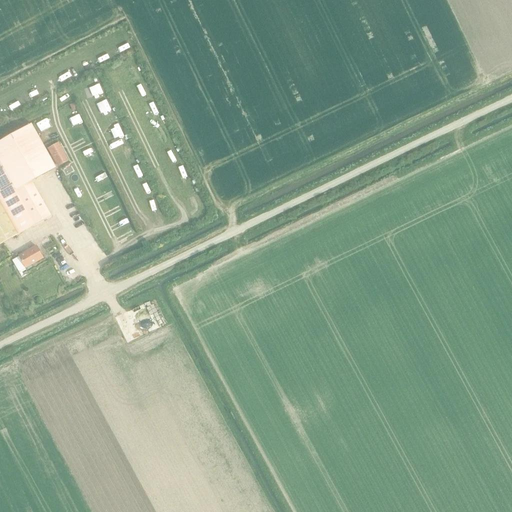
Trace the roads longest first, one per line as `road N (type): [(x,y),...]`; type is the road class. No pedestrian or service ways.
road 1 (unclassified): [(0,341),(511,98)]
road 2 (track): [(53,86),(57,124),(120,249),(107,260)]
road 3 (track): [(119,90),(182,209),(178,223),(147,234)]
road 4 (track): [(84,100),(149,223),(147,234),(120,249)]
